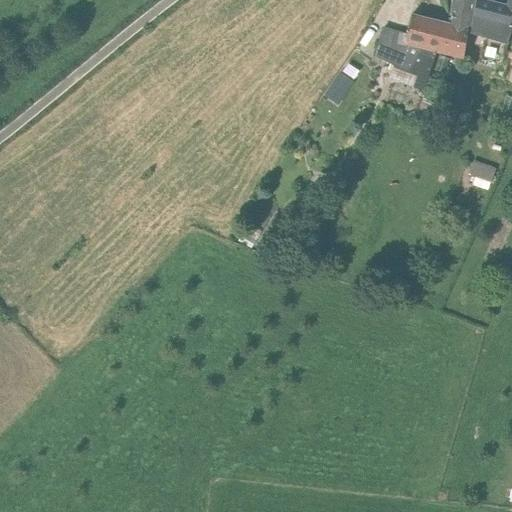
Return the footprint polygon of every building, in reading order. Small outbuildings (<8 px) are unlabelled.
[(468,31),(473,0),(454,0),(450,22),(450,25),(468,31)] [(511,0),(509,0),(507,7),(479,0),(476,0),(470,34),(509,44),(511,33),(511,0)] [(463,59),(468,31),(450,25),(450,22),(445,21),(444,24),(410,16),(407,34),(383,27),(372,58),(382,61),(379,67),(413,86),(412,88),(422,91),(437,52),(463,59)] [(347,92),(353,82),(339,72),(332,82),(347,92)] [(468,176),(475,178),(480,163),(473,161),(468,176)] [(261,240),(271,245),(267,253),(273,256),(277,248),(287,253),(300,228),(274,215),(261,240)] [(237,240),(251,249),(259,236),(245,228),(237,240)]
